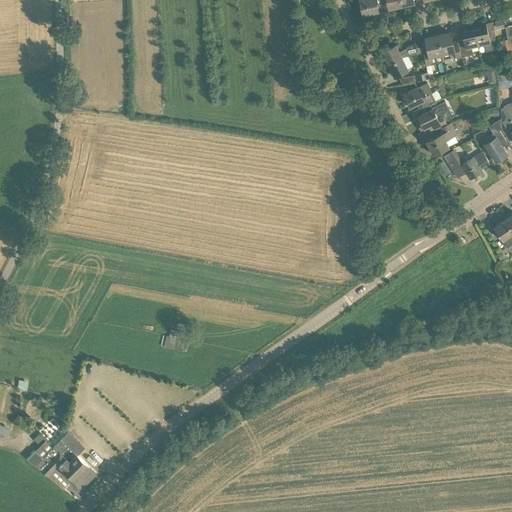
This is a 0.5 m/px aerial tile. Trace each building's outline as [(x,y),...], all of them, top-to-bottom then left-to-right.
[(375,0),(359,0),(363,14),(378,11),(375,0)] [(401,6),(400,0),(386,0),(389,9),(401,6)] [(481,28),(474,29),(477,44),(485,43),(486,50),(496,48),(494,31),(488,32),(486,24),(480,25),(481,28)] [(471,46),(477,44),(474,29),(467,31),(467,28),(461,29),(463,39),(457,41),(461,57),(473,54),(471,46)] [(457,41),(453,42),(450,32),(438,35),(442,53),(454,51),(456,58),(461,57),(457,41)] [(427,47),(422,48),(423,53),(426,66),(432,64),(444,61),(442,53),(438,35),(425,38),(427,47)] [(414,41),(414,42),(417,53),(417,54),(423,53),(422,48),(420,39),(414,41)] [(402,57),(417,53),(414,42),(406,48),(399,52),(396,45),(382,51),(388,64),(402,57)] [(388,64),(395,77),(397,75),(401,84),(429,78),(427,72),(403,77),(401,74),(408,70),(402,57),(388,64)] [(509,78),(508,75),(508,72),(500,74),(501,80),(509,78)] [(417,87),(403,94),(410,107),(417,103),(420,108),(434,102),(430,94),(425,96),(423,91),(420,92),(417,87)] [(501,118),(503,120),(510,133),(511,132),(511,101),(500,108),(501,118)] [(440,128),(448,124),(441,111),(435,113),(433,109),(418,116),(421,123),(418,124),(421,130),(429,126),(432,132),(440,127),(440,128)] [(506,141),(499,130),(502,128),(501,118),(488,126),(493,133),(490,135),(490,136),(487,138),(486,139),(485,141),(486,143),(485,144),(496,162),(507,154),(501,144),(506,141)] [(440,128),(443,133),(427,141),(433,154),(449,146),(446,140),(457,134),(451,122),(448,124),(440,128)] [(462,164),(458,157),(453,149),(444,155),(458,177),(466,172),(470,178),(482,171),(480,168),(489,163),(490,163),(482,152),(462,164)] [(511,231),(504,220),(494,228),(508,248),(511,244),(511,231)] [(501,251),(497,254),(501,260),(504,257),(505,256),(501,251)] [(239,308),(210,302),(206,317),(236,324),(239,308)] [(164,346),(186,351),(188,340),(166,335),(164,346)] [(27,390),(29,381),(19,379),(18,388),(17,388),(26,390),(27,390)] [(0,426),(0,435),(6,437),(8,430),(0,426)] [(96,472),(78,454),(85,447),(69,431),(53,447),(38,434),(33,439),(40,446),(35,450),(27,459),(48,476),(56,468),(79,490),(80,489),(79,489),(81,486),(82,487),(96,472)]
